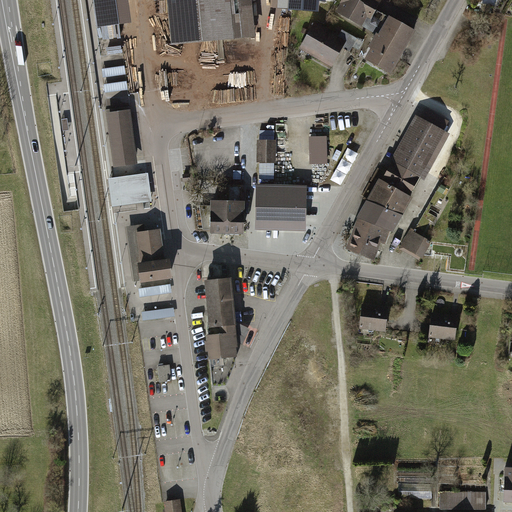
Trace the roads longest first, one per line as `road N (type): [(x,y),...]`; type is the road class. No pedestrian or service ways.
road 1 (secondary): [(6,0),(74,378),(78,511)]
road 2 (residential): [(401,97),(157,126)]
road 3 (residential): [(218,470),(205,459),(196,430),(178,293),(187,249)]
road 4 (residential): [(218,470),(247,386),(311,264)]
road 5 (unknown): [(401,97),(446,117),(453,130),(387,258)]
road 6 (residential): [(311,264),(511,291)]
road 7 (residential): [(311,264),(401,97)]
road 8 (residential): [(157,126),(172,237),(187,249)]
road 9 (residential): [(157,126),(134,0)]
road 10 (residential): [(187,249),(311,264)]
